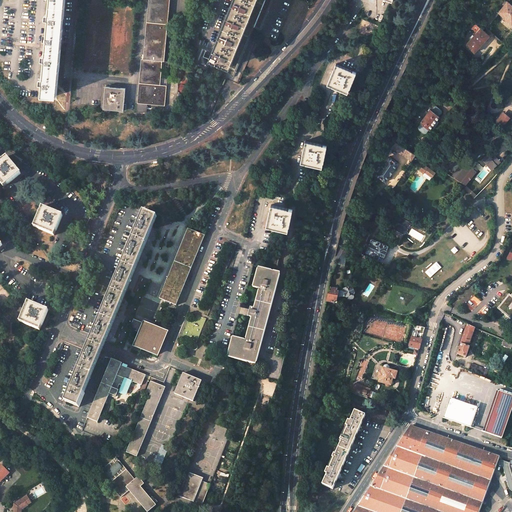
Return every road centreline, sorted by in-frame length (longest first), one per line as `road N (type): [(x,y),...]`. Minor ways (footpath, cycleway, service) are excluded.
road 1 (tertiary): [(291,461),(323,263),(345,182),(428,0)]
road 2 (trunk): [(471,227),(133,511)]
road 3 (trunk): [(156,511),(483,240)]
road 4 (residential): [(406,418),(441,298),(493,255),(502,225),(500,179),(511,164)]
road 5 (unclassified): [(328,0),(277,66),(215,125),(155,154),(121,158)]
road 6 (residential): [(236,182),(361,0)]
road 7 (residential): [(164,357),(236,182)]
road 8 (residential): [(58,330),(120,184)]
road 9 (residential): [(121,158),(41,137),(0,102)]
